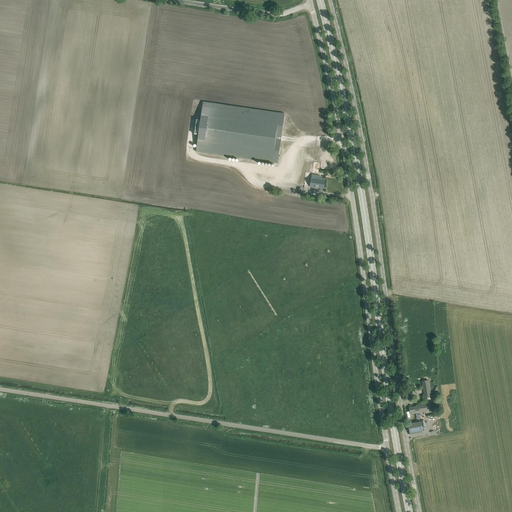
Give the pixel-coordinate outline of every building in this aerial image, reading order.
[(285,114),(203,102),(200,119),(197,119),(195,134),(198,135),(196,152),(278,163),(285,114)] [(312,174),(310,186),(324,188),(325,178),(317,177),(317,175),(312,174)] [(424,394),(430,393),(428,381),(422,382),(424,394)] [(426,403),(423,404),(418,404),(419,406),(409,408),(410,414),(428,411),(426,403)] [(410,434),(423,432),(421,421),(408,423),(410,434)]
